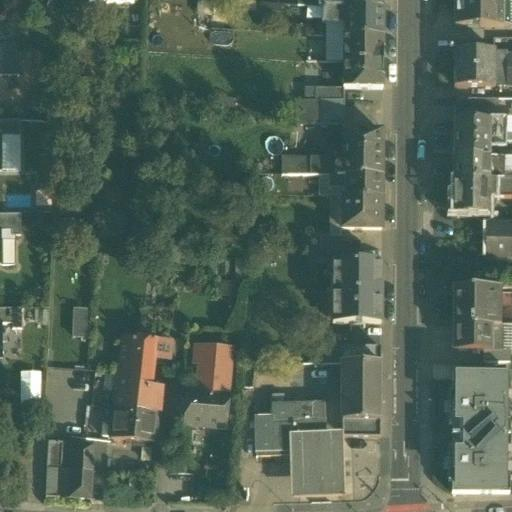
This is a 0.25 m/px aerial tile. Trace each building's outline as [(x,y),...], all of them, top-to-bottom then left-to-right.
[(318,0),(298,0),(298,7),(318,8),(318,0)] [(346,0),(318,0),(318,8),(323,8),(345,9),(346,9),(346,0)] [(382,0),(346,0),(346,9),(383,11),(382,0)] [(453,0),(454,28),(501,28),(501,19),(501,0),(453,0)] [(510,0),(501,0),(501,19),(510,19),(510,0)] [(345,9),(323,8),(323,24),(345,24),(345,9)] [(346,9),(345,9),(345,24),(345,37),(382,39),(383,11),(346,9)] [(18,29),(0,28),(0,43),(9,43),(9,48),(18,48),(18,29)] [(345,37),(343,38),(343,64),(382,64),(382,39),(345,37)] [(317,52),(305,52),(305,63),(317,63),(317,52)] [(335,52),(317,52),(317,63),(334,63),(335,52)] [(494,52),(454,52),(454,71),(494,71),(494,58),(494,52)] [(511,57),(494,58),(494,71),(511,70),(511,57)] [(382,64),(343,64),(343,91),(382,91),(382,64)] [(511,70),(494,71),(494,89),(511,88),(511,70)] [(494,71),(454,71),(454,89),(494,89),(494,71)] [(337,90),(314,90),(314,102),(317,102),(320,102),(337,102),(337,90)] [(337,102),(320,102),(320,126),(344,126),(344,102),(337,102)] [(19,122),(0,121),(0,137),(19,138),(19,122)] [(489,122),(453,122),(453,160),(489,160),(489,148),(489,122)] [(511,135),(506,135),(506,122),(489,122),(489,148),(506,148),(506,143),(511,143),(511,135)] [(382,133),(343,133),(343,161),(338,166),(337,166),(337,177),(346,177),(382,177),(382,133)] [(19,138),(0,137),(0,171),(19,171),(19,138)] [(511,159),(489,160),(453,160),(453,181),(489,182),(511,181),(511,159)] [(311,162),(254,161),(254,175),(310,176),(311,162)] [(329,163),(311,162),(310,176),(330,177),(337,177),(337,166),(332,166),(332,165),(329,163)] [(337,177),(330,177),(330,189),(346,190),(346,177),(337,177)] [(382,177),(346,177),(346,190),(346,199),(382,199),(382,177)] [(489,182),(453,181),(453,216),(489,216),(489,201),(489,182)] [(511,181),(489,182),(489,201),(511,201),(511,181)] [(346,199),(342,199),(341,231),(381,232),(382,199),(346,199)] [(19,217),(0,216),(0,232),(11,233),(11,237),(19,237),(19,217)] [(511,224),(486,224),(486,259),(511,259),(511,224)] [(342,238),(320,238),(320,251),(342,251),(342,238)] [(320,251),(309,251),(309,265),(333,265),(333,263),(342,263),(342,251),(320,251)] [(342,263),(333,263),(333,265),(333,325),(381,325),(381,263),(342,263)] [(500,289),(452,288),(452,327),(491,327),(500,327),(500,289)] [(20,310),(0,310),(0,324),(0,325),(0,326),(10,326),(10,330),(20,330),(20,310)] [(72,339),(89,340),(90,311),(73,310),(72,339)] [(491,327),(452,327),(451,353),(483,354),(491,354),(491,353),(491,327)] [(153,341),(121,339),(114,409),(158,414),(160,414),(162,392),(147,390),(151,360),(153,341)] [(153,341),(151,360),(170,362),(172,344),(153,341)] [(231,352),(200,349),(196,395),(228,397),(231,352)] [(381,349),(343,349),(343,439),(380,439),(381,349)] [(505,353),(491,353),(491,354),(483,354),(483,364),(505,365),(505,353)] [(510,377),(452,377),(451,394),(448,394),(448,484),(450,484),(450,496),(511,497),(511,493),(511,482),(511,396),(510,397),(510,377)] [(196,395),(186,394),(184,427),(226,430),(228,398),(228,397),(196,395)] [(325,405),(272,407),(272,419),(254,419),(255,456),(256,456),(256,460),(289,459),(294,458),(293,441),(326,440),(326,436),(325,405)] [(158,414),(114,409),(110,438),(154,443),(158,414)] [(291,501),(343,499),(342,467),(340,435),(326,436),(326,440),(293,441),(294,458),(289,459),(290,477),(291,501)] [(62,445),(48,444),(46,471),(59,471),(60,471),(62,445)] [(94,448),(62,445),(60,471),(92,474),(94,448)] [(46,471),(45,498),(56,499),(59,471),(46,471)] [(60,471),(59,471),(56,499),(89,501),(92,474),(60,471)]
